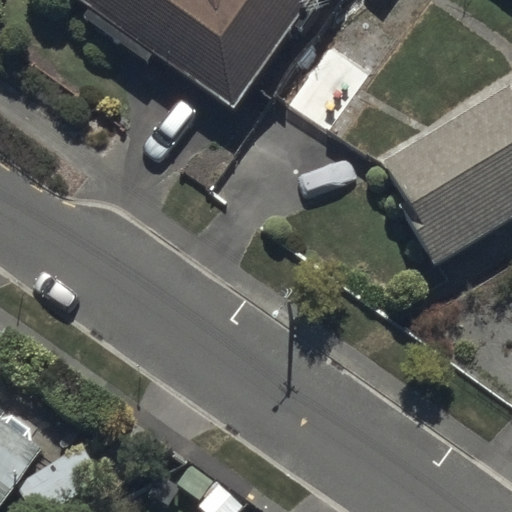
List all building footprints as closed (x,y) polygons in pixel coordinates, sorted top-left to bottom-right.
[(60,0),(241,126),(293,52),(329,0),(60,0)] [(285,112),(331,144),(377,78),(331,46),(285,112)] [(400,222),(436,282),(511,236),(511,106),(387,180),(408,217),(400,222)] [(9,431),(0,424),(0,511),(17,511),(53,461),(9,431)] [(242,511),(247,506),(193,465),(176,490),(205,511),(242,511)]
